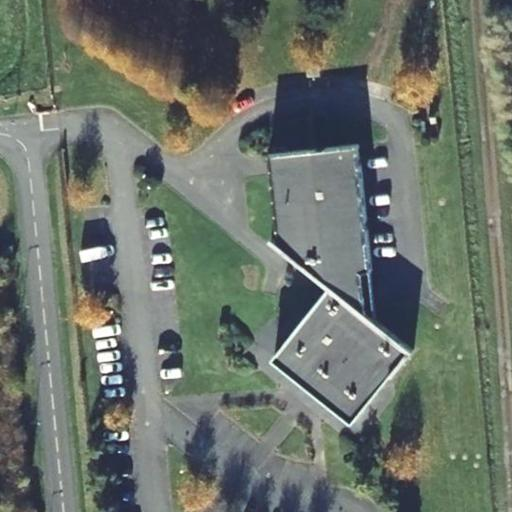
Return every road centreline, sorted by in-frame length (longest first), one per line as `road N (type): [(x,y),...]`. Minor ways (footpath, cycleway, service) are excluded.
road 1 (track): [(468,0),(511,457)]
road 2 (unclassified): [(0,129),(18,127),(28,154),(64,511)]
